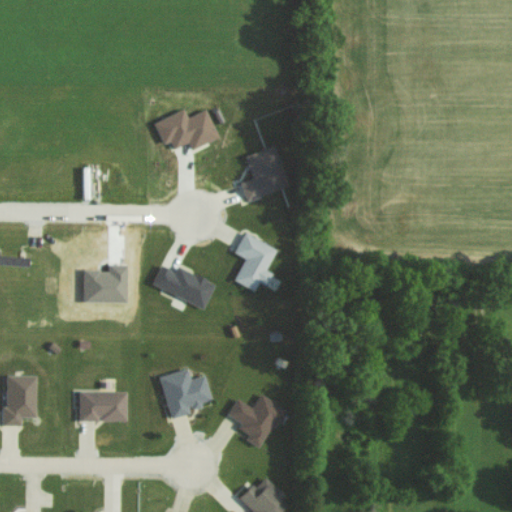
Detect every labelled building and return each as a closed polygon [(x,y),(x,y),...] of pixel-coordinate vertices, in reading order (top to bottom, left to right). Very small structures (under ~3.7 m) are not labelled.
[(189,149),(216,136),(203,108),(185,117),(181,108),(151,122),(161,143),(167,140),(171,148),(185,141),(189,149)] [(242,155),(250,177),(237,182),(244,200),(287,185),(272,144),(242,155)] [(275,248),(242,231),(231,252),(242,258),(231,279),(252,290),(256,281),(264,285),(271,272),(264,269),(275,248)] [(124,302),(125,264),(105,264),(105,270),(81,269),(80,301),(124,302)] [(149,284),(202,307),(213,282),(175,266),(173,271),(158,264),(149,284)] [(156,375),(169,417),(188,412),(186,407),(211,400),(203,373),(188,377),(184,366),(156,375)] [(35,374),(4,373),(3,405),(0,405),(0,423),(19,424),(19,416),(34,416),(35,374)] [(124,419),(124,389),(76,390),(77,420),(124,419)] [(234,397),(225,413),(239,422),(236,427),(246,433),(243,438),(258,447),(283,407),(258,393),(250,406),(234,397)] [(250,509),(246,511),(275,511),(287,500),(260,475),(238,498),(250,509)]
